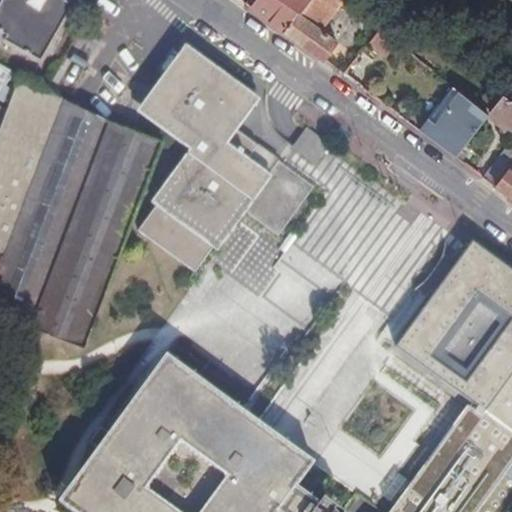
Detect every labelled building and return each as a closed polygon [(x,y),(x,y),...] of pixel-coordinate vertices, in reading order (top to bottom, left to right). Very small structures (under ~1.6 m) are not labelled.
[(72,8),(58,0),(0,0),(0,35),(6,39),(4,44),(40,64),(72,8)] [(284,32),(308,0),(257,0),(251,8),(284,32)] [(320,30),(342,0),(308,0),(284,32),(323,61),(337,43),(320,30)] [(347,51),(334,69),(359,86),(371,69),(347,51)] [(197,274),(267,176),(248,162),(259,148),(237,132),(249,116),(236,106),(235,98),(234,94),(231,90),(228,86),(186,56),(161,91),(170,98),(167,103),(165,102),(153,119),(199,151),(139,233),(197,274)] [(18,78),(0,67),(0,104),(2,106),(18,78)] [(385,79),(371,69),(359,86),(371,96),(385,79)] [(0,106),(0,313),(7,317),(31,330),(108,126),(20,77),(8,109),(0,106)] [(385,79),(371,96),(398,115),(411,98),(385,79)] [(483,100),(493,108),(502,94),(493,87),(483,100)] [(460,150),(487,114),(457,91),(433,124),(426,120),(419,130),(455,157),(460,150)] [(511,101),(502,94),(493,108),(491,111),(495,114),(491,119),(511,134),(511,101)] [(131,224),(161,146),(108,126),(31,330),(83,350),(89,335),(92,325),(131,224)] [(496,187),(511,166),(511,145),(508,143),(482,177),(496,187)] [(465,154),(460,150),(455,157),(460,161),(465,154)] [(511,166),(496,187),(511,198),(511,166)] [(511,434),(511,273),(473,245),(453,273),(438,292),(396,349),(472,405),(511,434)] [(444,267),(431,287),(438,292),(453,273),(444,267)] [(238,410),(237,402),(202,377),(199,382),(169,359),(60,503),(72,511),(325,511),(299,492),(317,468),(256,423),(246,416),(238,410)] [(392,511),(507,511),(511,506),(511,480),(506,476),(511,467),(511,434),(472,405),(392,511)]
